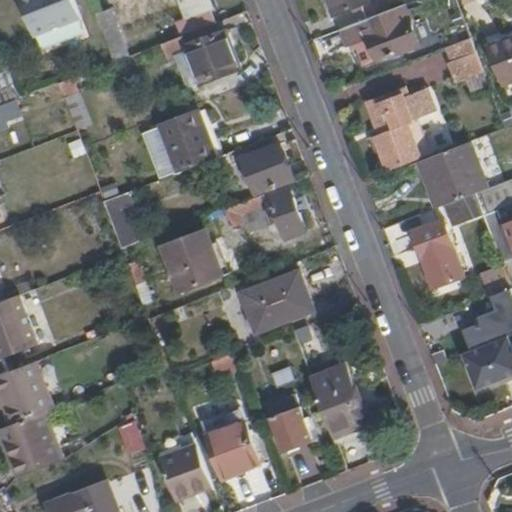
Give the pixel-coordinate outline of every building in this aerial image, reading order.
[(76,0),(22,0),(36,34),(82,17),(76,0)] [(212,7),(209,0),(182,0),(188,16),(211,7),(212,7)] [(327,0),(332,13),(357,3),(363,19),(391,8),(387,0),(327,0)] [(409,0),(387,0),(391,8),(406,2),(410,1),(409,0)] [(363,19),(359,20),(365,35),(370,33),(380,57),(420,42),(406,2),(391,8),(363,19)] [(217,22),(211,7),(188,16),(178,20),(184,35),(185,34),(217,22)] [(111,9),(97,14),(115,61),(129,56),(127,49),(111,9)] [(341,27),(347,42),(365,35),(359,20),(341,27)] [(184,35),(164,42),(169,56),(178,53),(190,86),(243,67),(229,30),(189,45),(185,34),(184,35)] [(448,59),(455,80),(465,76),(484,69),(471,36),(448,45),(452,57),(448,59)] [(511,36),(489,45),(505,84),(511,80),(511,36)] [(0,74),(0,105),(23,97),(12,69),(2,73),(0,74)] [(484,69),(465,76),(471,93),(491,86),(484,69)] [(78,76),(61,82),(78,126),(94,119),(78,76)] [(410,121),(420,117),(408,83),(367,98),(379,131),(374,133),(389,168),(423,155),(410,121)] [(25,106),(33,103),(29,94),(23,97),(0,105),(0,121),(26,112),(25,106)] [(203,106),(161,122),(180,171),(215,158),(222,155),(203,106)] [(69,139),(75,154),(87,149),(81,134),(69,139)] [(472,140),(422,159),(440,205),(459,198),(477,192),(490,186),(472,140)] [(261,191),(295,177),(282,142),(248,156),(261,191)] [(481,203),(493,233),(502,256),(504,261),(511,258),(511,222),(506,224),(500,208),(511,203),(511,178),(490,186),(477,192),(481,203)] [(255,233),(253,228),(276,219),(281,217),(284,225),(288,236),(308,229),(292,185),(272,193),(271,191),(243,202),(242,200),(226,207),(238,238),(255,233)] [(87,195),(95,217),(112,211),(107,200),(103,189),(102,189),(87,195)] [(107,200),(112,211),(125,246),(141,239),(128,204),(138,200),(134,189),(107,200)] [(459,198),(463,210),(481,203),(477,192),(459,198)] [(416,228),(437,284),(467,273),(446,217),(416,228)] [(181,288),(224,271),(208,226),(164,242),(181,288)] [(478,240),(486,262),(502,256),(493,233),(478,240)] [(141,262),(132,265),(146,303),(155,299),(141,262)] [(259,327),(311,307),(297,272),(245,292),(259,327)] [(466,328),(473,348),(511,333),(511,287),(491,295),(499,316),(466,328)] [(0,356),(42,340),(24,293),(0,301),(0,356)] [(511,374),(511,341),(510,336),(468,351),(481,386),(511,374)] [(234,351),(215,358),(221,372),(239,365),(234,351)] [(5,356),(0,357),(0,374),(11,371),(5,356)] [(11,371),(0,374),(0,394),(4,393),(8,404),(14,420),(47,407),(54,404),(38,360),(20,367),(11,371)] [(349,363),(313,377),(336,435),(371,421),(349,363)] [(297,390),(269,402),(274,415),(302,404),(297,390)] [(4,393),(0,394),(0,403),(2,407),(8,404),(4,393)] [(287,450),(316,439),(302,404),(274,415),(287,450)] [(0,429),(16,472),(64,453),(47,407),(14,420),(0,425),(0,429)] [(227,475),(264,460),(248,418),(232,425),(211,433),(227,475)] [(128,455),(146,449),(138,421),(119,426),(128,455)] [(156,444),(176,495),(214,481),(194,429),(156,444)] [(122,511),(109,476),(86,485),(96,511),(122,511)] [(96,511),(86,485),(46,501),(49,511),(96,511)]
